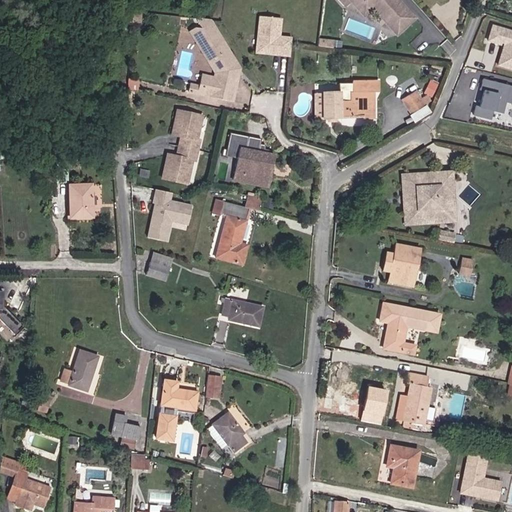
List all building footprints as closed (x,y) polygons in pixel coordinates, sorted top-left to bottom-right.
[(338,0),(344,7),(351,1),(377,3),(380,6),(380,16),(394,32),(398,32),(412,20),(411,15),(397,0),(338,0)] [(377,3),(351,1),(363,15),(372,7),(380,16),(380,6),(377,3)] [(124,10),(123,20),(130,21),(132,10),(124,10)] [(280,19),(259,16),(257,35),(260,35),(259,44),(264,51),(276,52),(276,55),(289,56),(291,38),(279,37),(280,19)] [(200,28),(193,27),(188,31),(214,73),(213,78),(211,89),(200,86),(200,87),(196,86),(195,94),(198,94),(198,93),(209,96),(209,97),(231,102),(237,74),(233,73),(235,63),(215,30),(208,19),(194,18),(200,28)] [(511,32),(492,26),(487,41),(499,44),(500,42),(504,43),(497,65),(511,69),(511,32)] [(260,35),(257,35),(255,53),(276,55),(276,52),(264,51),(259,44),(260,35)] [(325,40),(325,47),(332,48),(333,41),(325,40)] [(213,78),(202,75),(200,86),(211,89),(213,78)] [(511,103),(511,86),(482,79),(479,90),(484,91),(480,107),(475,106),(472,115),(489,119),(492,111),(501,113),(504,102),(511,103)] [(323,119),(363,117),(363,120),(370,119),(369,94),(378,93),(377,81),(352,82),(352,83),(338,84),(338,93),(322,93),(323,119)] [(323,119),(322,93),(313,93),(314,119),(323,119)] [(410,114),(424,105),(416,93),(402,102),(410,114)] [(425,107),(410,116),(414,123),(429,113),(425,107)] [(202,116),(177,110),(171,135),(184,138),(182,147),(197,151),(199,140),(197,139),(202,116)] [(263,153),(264,145),(259,144),(260,139),(228,134),(224,158),(236,160),(232,182),(269,188),(274,155),(263,153)] [(197,151),(182,147),(180,157),(167,154),(162,179),(187,184),(192,160),(195,161),(197,151)] [(56,163),(56,181),(68,181),(69,164),(56,163)] [(149,171),(141,169),(139,176),(147,178),(149,171)] [(454,221),(453,209),(452,209),(450,185),(451,185),(451,172),(438,173),(438,174),(416,176),(416,174),(402,175),(403,188),(404,188),(406,212),(404,212),(405,224),(419,223),(419,221),(441,220),(441,221),(454,221)] [(92,217),(91,184),(69,185),(70,218),(92,217)] [(187,225),(191,206),(169,200),(171,193),(155,189),(152,203),(154,204),(152,211),(154,211),(153,215),(151,215),(146,237),(160,240),(162,230),(168,231),(170,221),(187,225)] [(261,197),(247,194),(244,204),(260,208),(261,197)] [(274,200),(265,198),(263,207),(272,209),(274,200)] [(248,208),(216,200),(213,212),(226,216),(216,257),(242,263),(247,245),(240,243),(248,208)] [(453,242),(454,234),(440,231),(438,239),(453,242)] [(420,250),(394,245),(392,254),(389,271),(391,272),(389,282),(411,286),(414,269),(416,270),(420,250)] [(472,261),(461,259),(459,266),(471,269),(472,261)] [(170,268),(149,262),(146,275),(166,281),(170,268)] [(470,275),(471,269),(459,266),(458,273),(470,275)] [(1,306),(1,289),(0,288),(0,321),(15,335),(23,326),(1,306)] [(262,307),(221,298),(221,302),(224,303),(222,315),(229,317),(228,319),(258,326),(262,307)] [(439,314),(383,304),(379,321),(388,323),(383,348),(413,354),(414,346),(402,343),(405,326),(436,332),(439,314)] [(97,357),(79,351),(72,373),(64,370),(60,381),(69,384),(68,385),(86,391),(97,357)] [(428,378),(409,374),(408,383),(410,384),(407,399),(403,420),(423,424),(430,387),(426,387),(428,378)] [(220,377),(208,376),(205,397),(218,398),(220,377)] [(176,382),(164,380),(155,438),(171,440),(176,408),(194,410),(196,393),(175,390),(176,382)] [(379,415),(384,390),(365,386),(361,411),(379,415)] [(400,398),(396,419),(403,420),(407,399),(400,398)] [(49,402),(40,399),(37,410),(46,413),(49,402)] [(379,415),(361,411),(359,419),(378,422),(379,415)] [(233,452),(246,442),(240,435),(243,433),(228,413),(206,429),(221,449),(227,444),(233,452)] [(125,417),(115,415),(111,434),(137,440),(140,426),(124,423),(125,417)] [(136,448),(137,440),(124,438),(123,445),(136,448)] [(418,451),(390,446),(387,461),(394,462),(393,467),(390,483),(411,487),(418,451)] [(477,494),(476,496),(497,501),(501,482),(482,478),(487,455),(468,451),(460,493),(469,495),(469,493),(477,494)] [(144,459),(144,455),(131,454),(130,468),(149,469),(149,466),(144,465),(144,459)] [(43,508),(50,487),(25,479),(29,466),(0,456),(0,471),(15,477),(7,499),(16,502),(15,505),(30,510),(32,504),(43,508)] [(113,511),(114,498),(91,497),(91,503),(74,501),(73,511),(113,511)] [(346,511),(348,503),(335,502),(333,511),(346,511)]
